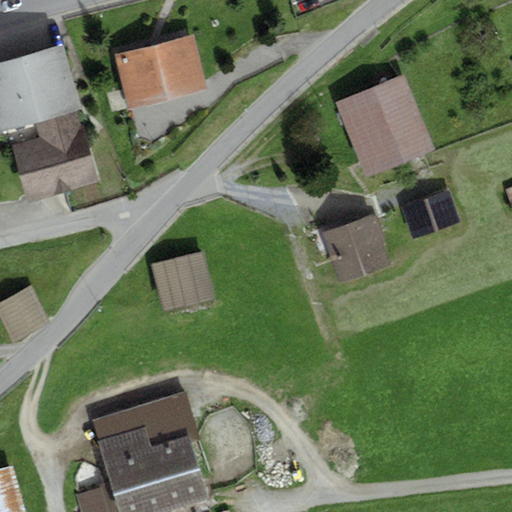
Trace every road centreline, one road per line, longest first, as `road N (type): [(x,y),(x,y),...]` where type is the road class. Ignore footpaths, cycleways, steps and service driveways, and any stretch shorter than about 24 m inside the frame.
road 1 (tertiary): [(171,203),(387,0)]
road 2 (track): [(511,476),(312,495),(263,511)]
road 3 (tertiary): [(0,382),(171,203)]
road 4 (residential): [(0,241),(171,203)]
road 5 (track): [(55,511),(26,428),(40,346)]
